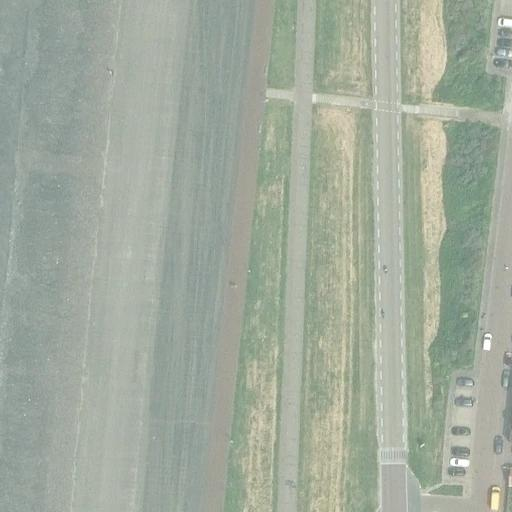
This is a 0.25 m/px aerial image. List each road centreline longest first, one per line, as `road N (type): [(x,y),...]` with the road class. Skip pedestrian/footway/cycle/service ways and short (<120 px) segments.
road 1 (secondary): [(392,503),(386,0)]
road 2 (residential): [(485,511),(511,221)]
